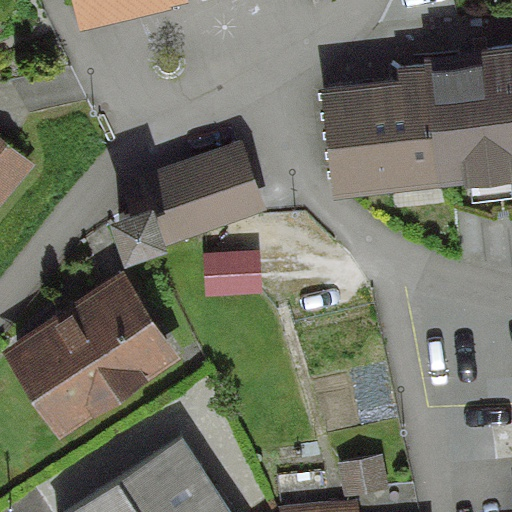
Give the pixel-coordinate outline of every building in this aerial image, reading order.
[(396,60),(398,72),(320,79),(329,180),(511,163),(511,34),(483,37),(484,44),(427,50),(428,57),(396,60)] [(0,188),(20,165),(0,148),(0,188)] [(125,188),(132,209),(113,215),(124,245),(250,200),(233,150),(125,188)] [(511,202),(493,204),(498,256),(511,255),(511,202)] [(253,285),(252,255),(201,258),(203,288),(253,285)] [(12,351),(57,418),(162,349),(117,282),(12,351)] [(511,365),(481,368),(487,426),(511,423),(511,365)] [(225,511),(175,436),(59,511),(225,511)] [(376,485),(372,456),(338,462),(343,482),(376,485)]
